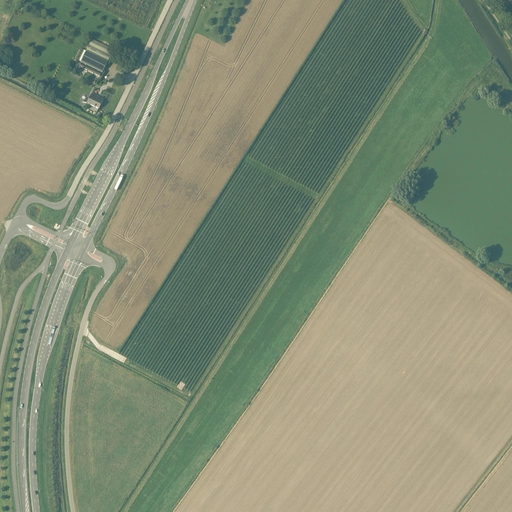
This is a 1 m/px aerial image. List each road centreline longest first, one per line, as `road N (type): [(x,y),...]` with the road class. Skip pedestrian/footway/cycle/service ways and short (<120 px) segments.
road 1 (unclassified): [(170,0),(65,202),(32,198),(18,217)]
road 2 (secondary): [(84,246),(195,0)]
road 3 (secondary): [(67,250),(26,378),(24,511)]
road 4 (secondary): [(188,0),(72,240)]
road 5 (secondary): [(36,511),(38,384),(80,255)]
road 6 (unclassified): [(73,511),(70,381),(89,304),(111,269)]
